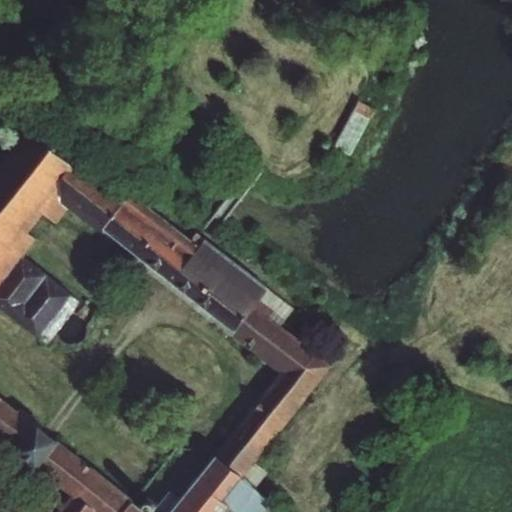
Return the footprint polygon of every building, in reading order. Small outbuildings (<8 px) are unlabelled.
[(374,109),(346,154),(360,164),(389,119),(374,109)] [(0,436),(33,462),(51,440),(0,399),(0,308),(1,307),(57,351),(88,312),(31,268),(47,248),(34,239),(51,217),(64,226),(79,208),(298,381),(227,471),(252,492),(343,376),(283,331),(291,320),(276,309),(283,301),(222,253),(215,261),(145,206),(138,215),(48,146),(42,152),(30,167),(0,204),(0,436)] [(215,244),(219,239),(207,230),(203,235),(215,244)] [(48,473),(66,451),(51,440),(33,462),(48,473)] [(48,473),(66,488),(84,466),(66,451),(48,473)] [(66,488),(87,504),(96,511),(142,511),(84,466),(66,488)] [(254,511),(252,510),(261,499),(252,492),(227,471),(212,490),(208,487),(203,494),(207,497),(194,511),(193,511),(182,503),(174,511),(163,511),(159,509),(156,511),(254,511)]
